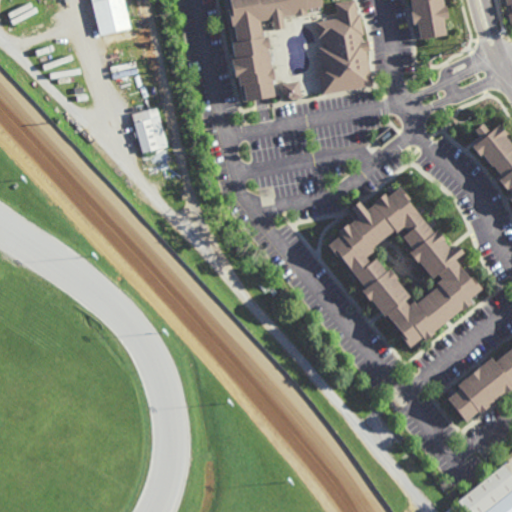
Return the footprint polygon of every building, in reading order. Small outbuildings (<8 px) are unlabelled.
[(90,0),(98,36),(129,29),(123,0),(90,0)] [(228,0),(232,18),(230,18),(232,29),(234,28),(237,44),(232,45),(235,60),(232,61),(235,79),(239,78),(240,88),(244,88),(246,102),(275,96),(272,81),(275,81),(273,69),(270,70),(267,50),(268,50),(266,37),(263,38),(260,22),(272,20),(274,33),(285,31),(282,18),(297,16),(297,18),(307,16),(306,11),(314,10),(323,8),(321,0),(228,0)] [(409,0),(412,12),(410,13),(413,27),(417,27),(419,41),(448,35),(445,20),(448,20),(446,8),(445,8),(443,0),(409,0)] [(324,39),(319,40),(316,24),(337,20),(334,4),(355,1),(357,16),(361,16),(364,37),(361,38),(362,41),(363,41),(364,43),(368,43),(370,52),(366,53),(372,86),(322,95),(317,68),(322,67),(318,49),(325,48),(324,39)] [(286,102),(284,94),(283,85),(297,82),(301,100),(286,102)] [(131,114),(141,153),(167,147),(157,107),(131,114)] [(447,401),(466,424),(478,414),(479,415),(488,408),(488,407),(503,395),(505,396),(511,389),(511,146),(505,138),(507,136),(498,126),(490,133),(484,125),(475,132),(482,140),(472,148),(480,158),(482,157),(492,169),(493,168),(502,179),(498,183),(506,192),(508,191),(511,196),(511,199),(510,201),(511,203),(511,349),(495,364),(491,360),(457,387),(460,391),(447,401)] [(404,194),(400,188),(387,198),(385,195),(374,203),(376,205),(367,212),(359,203),(350,210),(358,219),(347,228),(346,227),(338,233),(341,237),(335,242),(328,247),(337,258),(339,257),(365,290),(362,293),(371,304),(372,302),(385,318),(387,317),(402,336),(401,337),(410,349),(423,339),(426,343),(436,335),(434,333),(461,311),(463,313),(473,305),(470,301),(482,291),(472,279),(470,281),(459,267),(455,262),(463,256),(450,240),(446,243),(437,231),(434,234),(428,227),(403,196),(404,194)] [(511,488),(481,511),(444,511),(455,503),(454,501),(500,465),(511,480),(511,488)]
